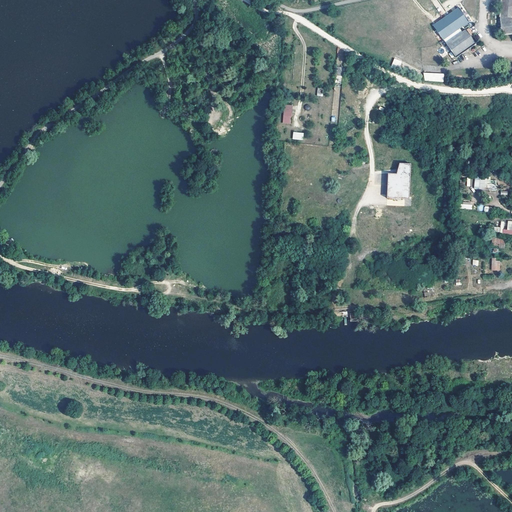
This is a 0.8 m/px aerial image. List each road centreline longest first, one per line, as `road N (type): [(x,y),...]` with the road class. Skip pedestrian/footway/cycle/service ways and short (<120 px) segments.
road 1 (track): [(333,511),(306,462),(245,413),(0,356)]
road 2 (track): [(405,81),(368,108),(372,174),(346,250),(355,255),(358,237)]
road 3 (track): [(0,257),(86,285),(183,295)]
road 4 (track): [(511,452),(452,466),(372,511)]
road 5 (track): [(405,81),(287,13)]
